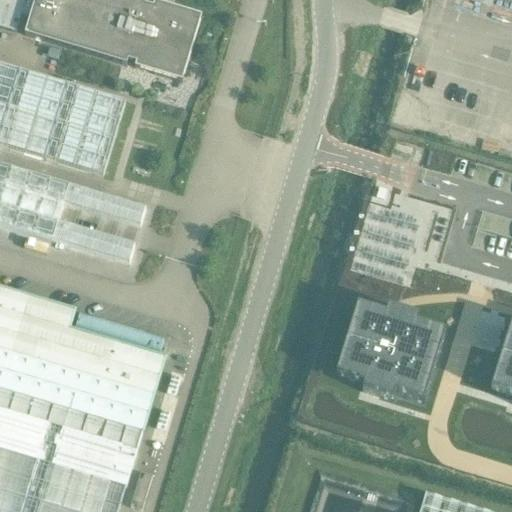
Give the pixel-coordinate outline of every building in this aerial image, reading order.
[(0,0),(0,30),(16,35),(21,16),(30,19),(24,38),(126,68),(128,64),(135,66),(134,71),(181,85),(201,20),(153,5),(152,9),(144,7),(145,3),(135,0),(0,0)] [(0,148),(103,179),(125,105),(0,67),(0,148)] [(63,208),(69,189),(0,168),(0,228),(52,244),(58,225),(63,208)] [(69,189),(63,208),(140,231),(145,211),(69,189)] [(134,248),(58,225),(52,244),(129,267),(134,248)] [(0,511),(119,511),(153,398),(164,363),(70,335),(76,315),(0,292),(0,511)] [(357,310),(336,379),(364,388),(362,394),(393,404),(395,397),(424,406),(445,337),(416,328),(419,321),(388,312),(386,319),(357,310)] [(511,324),(511,325),(490,394),(511,400),(511,324)] [(130,510),(135,511),(142,511),(152,479),(140,476),(130,510)] [(470,511),(425,499),(421,511),(470,511)]
